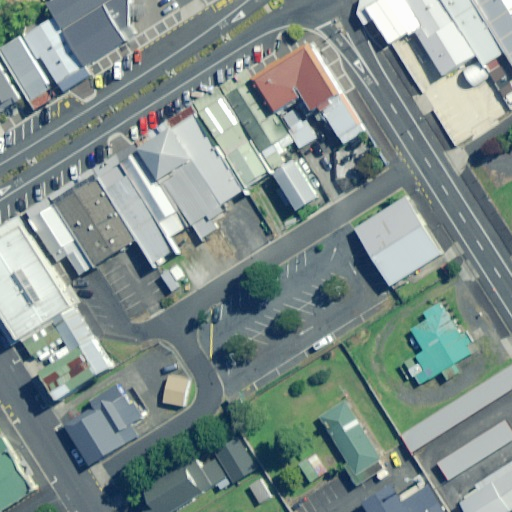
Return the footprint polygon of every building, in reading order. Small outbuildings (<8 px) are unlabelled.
[(38,15),(48,30),(95,0),(37,0),(31,4),(38,15)] [(95,0),(48,30),(71,65),(115,38),(117,0),(95,0)] [(403,29),(384,0),(367,0),(353,9),(376,46),(403,29)] [(466,58),(429,0),(384,0),(433,79),(466,58)] [(458,0),(429,0),(466,58),(470,65),(491,52),(458,0)] [(511,6),(508,0),(458,0),(491,52),(504,72),(511,67),(511,6)] [(38,15),(10,32),(43,84),(71,65),(48,30),(38,15)] [(10,32),(0,38),(0,71),(15,95),(21,104),(46,89),(43,84),(10,32)] [(304,45),(242,84),(272,133),(310,110),(335,94),(304,45)] [(0,104),(15,95),(0,71),(0,104)] [(240,82),(214,98),(246,149),(272,133),(240,82)] [(355,127),(335,94),(310,110),(330,142),(355,127)] [(214,98),(189,114),(232,183),(257,168),(246,149),(214,98)] [(189,114),(163,130),(209,203),(235,187),(232,183),(189,114)] [(163,130),(132,149),(178,223),(179,224),(210,204),(209,203),(163,130)] [(132,149),(111,162),(157,237),(179,224),(178,223),(132,149)] [(287,159),(263,174),(286,210),(310,195),(287,159)] [(111,162),(86,177),(126,241),(140,264),(165,249),(157,237),(111,162)] [(86,177),(41,206),(62,240),(81,270),(126,241),(86,177)] [(434,254),(396,193),(341,228),(379,288),(434,254)] [(41,206),(13,223),(34,258),(62,240),(41,206)] [(34,258),(13,223),(0,231),(0,333),(6,344),(65,307),(34,258)] [(190,285),(180,268),(164,277),(174,294),(190,285)] [(463,349),(436,306),(395,331),(423,375),(463,349)] [(84,336),(65,307),(44,320),(62,349),(84,336)] [(102,366),(84,336),(27,371),(46,402),(102,366)] [(511,384),(511,371),(508,365),(392,437),(402,453),(511,384)] [(178,403),(184,371),(162,368),(157,400),(178,403)] [(122,383),(59,422),(84,462),(132,433),(123,418),(138,408),(122,383)] [(382,465),(340,398),(309,417),(351,484),(382,465)] [(510,438),(497,419),(428,462),(440,482),(510,438)] [(233,436),(208,451),(226,479),(251,464),(233,436)] [(0,504),(28,487),(0,442),(0,504)] [(161,511),(207,484),(187,453),(126,490),(139,511),(161,511)] [(496,511),(511,502),(511,462),(446,503),(452,511),(496,511)] [(272,496),(262,480),(251,486),(261,503),(272,496)] [(428,480),(419,485),(435,510),(444,504),(428,480)] [(424,511),(409,487),(390,499),(395,507),(387,511),(424,511)]
